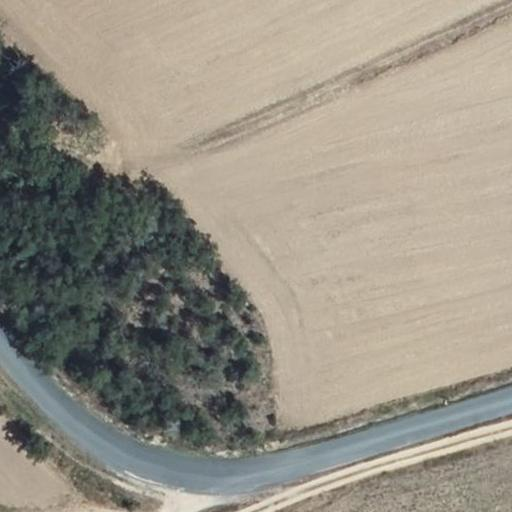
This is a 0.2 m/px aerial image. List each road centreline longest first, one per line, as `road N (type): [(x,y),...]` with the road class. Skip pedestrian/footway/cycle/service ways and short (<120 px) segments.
road 1 (tertiary): [(511,393),(295,465),(225,473),(134,463),(61,403),(0,337)]
road 2 (track): [(134,463),(67,447),(0,382)]
